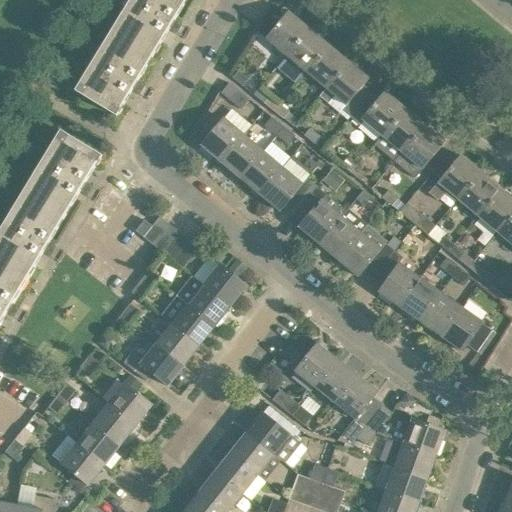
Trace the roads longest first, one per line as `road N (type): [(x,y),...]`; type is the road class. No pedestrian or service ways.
road 1 (residential): [(288,284),(135,148),(214,0)]
road 2 (residential): [(442,511),(464,442),(461,412),(288,284)]
road 3 (residential): [(114,511),(141,493),(197,426),(217,381),(288,284)]
